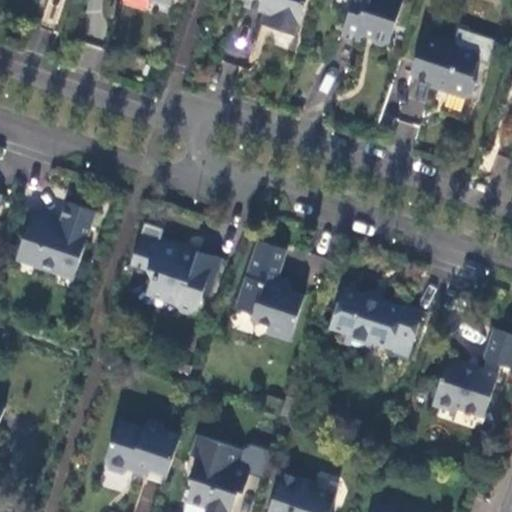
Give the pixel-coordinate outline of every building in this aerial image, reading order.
[(248,0),(247,5),(266,12),(275,15),(273,21),(270,27),(297,36),(308,0),(248,0)] [(393,41),(406,0),(349,0),(348,5),(352,10),(344,36),(362,43),(363,38),(368,34),(374,37),(376,41),(377,43),(385,46),(393,41)] [(275,15),(266,12),(264,18),(273,21),(275,15)] [(429,34),(415,75),(415,76),(449,88),(453,96),(469,100),(476,96),(480,85),(476,78),(483,58),(466,53),(461,45),(429,34)] [(71,199),(65,218),(62,226),(33,217),(22,253),(43,260),(45,267),(52,270),(62,266),(77,271),(100,208),(71,199)] [(62,226),(65,218),(36,210),(33,217),(62,226)] [(211,296),(224,258),(202,251),(201,255),(190,251),(191,247),(164,238),(167,229),(149,223),(135,263),(151,269),(154,277),(158,278),(153,292),(179,301),(182,306),(196,311),(201,308),(206,294),(211,296)] [(308,294),(297,290),(278,284),(282,273),(289,249),(261,240),(239,309),(254,313),(258,322),(272,327),(269,333),(292,340),(308,294)] [(278,284),(297,290),(292,277),(282,273),(278,284)] [(406,307),(384,300),(384,302),(367,297),(368,293),(346,287),(333,329),(348,333),(346,341),(372,351),(375,342),(393,348),(392,352),(411,357),(426,311),(407,304),(406,307)] [(384,302),(384,300),(386,297),(368,292),(368,293),(367,297),(384,302)] [(485,366),(476,363),(475,367),(469,365),(465,359),(453,355),(436,403),(458,412),(461,406),(488,415),(505,363),(511,364),(511,340),(494,334),(487,355),(489,356),(485,366)] [(134,463),(169,475),(182,436),(166,432),(164,424),(153,421),(145,424),(144,428),(122,421),(108,461),(111,466),(125,472),(134,463)] [(244,451),(199,436),(192,457),(197,459),(191,476),(194,484),(189,501),(209,508),(208,511),(230,511),(239,490),(244,491),(249,473),(238,468),(244,451)] [(255,445),(244,451),(238,468),(249,473),(267,478),(275,452),(255,445)] [(286,471),(272,511),(333,511),(332,510),(338,493),(318,488),(315,480),(286,471)] [(400,511),(402,508),(379,502),(375,511),(400,511)]
